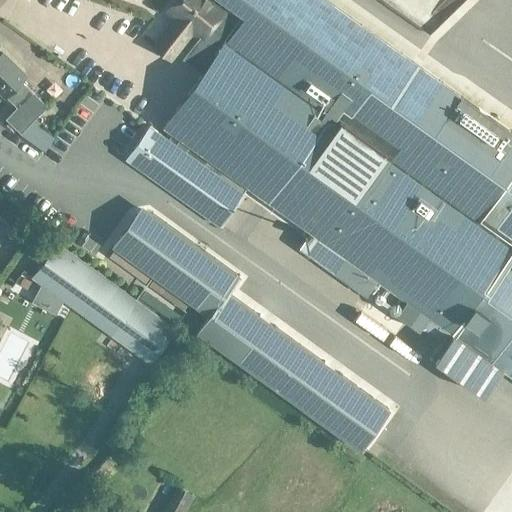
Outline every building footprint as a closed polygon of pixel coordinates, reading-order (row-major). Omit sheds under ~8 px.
[(176,18),(155,46),(170,58),(191,30),(200,37),(202,38),(224,9),(212,0),(176,0),(168,11),(176,18)] [(183,58),(203,73),(202,74),(163,128),(309,232),(298,247),(335,272),(366,295),(377,280),(405,300),(396,313),(420,330),(429,317),(453,334),(453,335),(435,359),(485,394),(502,370),(511,376),(511,134),(437,81),(323,0),(219,0),(227,5),(224,9),(202,38),(200,37),(183,58)] [(6,96),(17,107),(30,94),(33,91),(22,80),(26,76),(3,54),(0,57),(0,92),(5,98),(6,96)] [(44,109),(30,94),(17,107),(3,120),(17,135),(44,109)] [(242,196),(146,128),(125,157),(221,226),(242,196)] [(0,238),(6,232),(13,226),(18,221),(16,218),(0,203),(0,238)] [(197,334),(262,381),(359,452),(389,411),(227,294),(239,278),(152,215),(134,218),(113,248),(209,318),(197,334)] [(175,328),(138,301),(58,242),(32,278),(149,364),(175,328)] [(375,288),(367,298),(387,313),(394,304),(375,288)] [(372,358),(365,368),(391,387),(399,377),(372,358)] [(185,511),(194,498),(195,495),(177,485),(162,511),(185,511)]
